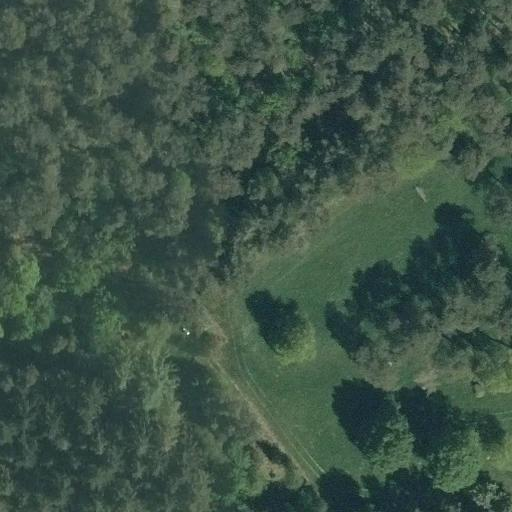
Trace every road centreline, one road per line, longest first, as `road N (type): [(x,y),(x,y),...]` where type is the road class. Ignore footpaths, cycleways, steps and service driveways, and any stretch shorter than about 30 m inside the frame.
road 1 (track): [(375,0),(364,59),(156,244),(62,280),(0,219)]
road 2 (track): [(62,280),(138,327),(275,511)]
